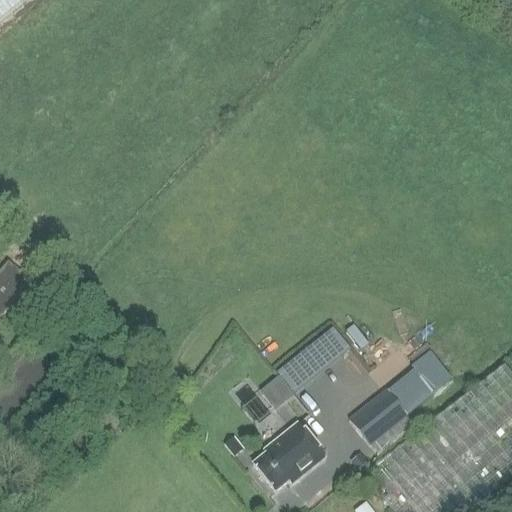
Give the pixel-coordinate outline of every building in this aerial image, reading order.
[(0,0),(0,25),(31,0),(0,0)] [(0,319),(1,320),(24,293),(31,284),(7,263),(0,271),(0,319)] [(336,330),(243,398),(259,419),(352,351),(336,330)] [(429,352),(412,367),(432,391),(449,377),(429,352)] [(390,511),(473,511),(511,480),(511,375),(501,362),(362,478),(390,511)] [(385,392),(348,421),(369,448),(378,458),(414,429),(406,418),(385,392)] [(324,461),(296,427),(263,454),(266,457),(252,468),(275,496),(296,479),(298,482),(324,461)] [(234,440),(224,447),(233,458),(242,451),(234,440)] [(360,457),(351,464),(359,473),(367,466),(360,457)]
